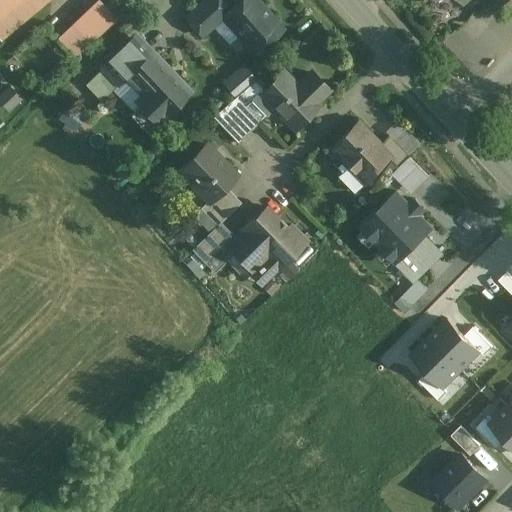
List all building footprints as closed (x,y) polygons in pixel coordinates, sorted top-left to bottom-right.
[(48,0),(0,0),(0,39),(1,40),(48,0)] [(79,55),(120,17),(104,0),(98,0),(60,36),(79,55)] [(205,0),(185,17),(203,36),(223,17),(222,16),(228,11),(218,0),(205,0)] [(240,0),(228,11),(222,16),(223,17),(255,52),(283,29),(256,0),(240,0)] [(462,0),(463,1),(464,0),(487,0),(496,8),(504,0),(462,0)] [(102,67),(119,84),(125,78),(145,59),(128,42),(102,67)] [(191,92),(152,51),(145,59),(125,78),(148,102),(142,109),(157,125),(191,92)] [(234,57),(212,75),(224,89),(246,71),(234,57)] [(297,87),(284,73),(264,91),(262,94),(274,107),(295,128),(316,106),(315,104),(328,90),(311,73),(297,87)] [(260,121),(274,107),(262,94),(264,91),(254,81),(244,90),(252,98),(245,105),(260,121)] [(12,82),(0,93),(0,127),(3,131),(32,103),(12,82)] [(213,117),(220,124),(242,102),(245,105),(252,98),(244,90),(213,117)] [(79,129),(90,113),(72,102),(62,118),(79,129)] [(238,143),(260,121),(245,105),(242,102),(220,124),(238,143)] [(390,136),(409,155),(421,144),(398,120),(386,131),(390,136)] [(380,146),(357,122),(331,148),(343,160),(365,182),(390,158),(391,157),(380,146)] [(390,136),(380,146),(391,157),(390,158),(398,166),(409,155),(390,136)] [(234,179),(206,150),(183,173),(210,200),(211,201),(225,187),(234,179)] [(414,155),(397,172),(417,192),(433,175),(414,155)] [(365,182),(343,160),(337,165),(342,170),(338,174),(355,192),(365,182)] [(211,201),(210,200),(200,210),(216,226),(221,221),(240,202),(225,187),(211,201)] [(408,250),(423,236),(432,227),(419,215),(425,209),(415,199),(409,204),(397,191),(361,226),(396,263),(397,261),(414,278),(423,269),(424,269),(425,268),(408,250)] [(246,246),(235,257),(241,263),(243,261),(250,268),(252,267),(261,276),(265,272),(272,278),(306,245),(288,226),(285,229),(266,209),(237,238),(246,246)] [(237,238),(221,221),(216,226),(191,251),(216,276),(235,257),(246,246),(237,238)] [(511,278),(506,272),(498,280),(511,294),(511,278)] [(448,319),(429,337),(460,368),(479,350),(464,335),(448,319)] [(473,327),(464,335),(479,350),(484,355),(492,347),(473,327)] [(411,355),(427,372),(442,387),(460,368),(429,337),(411,355)] [(442,387),(427,372),(419,380),(439,400),(447,392),(442,387)] [(511,409),(508,406),(490,424),(503,438),(511,446),(511,409)] [(503,438),(490,424),(484,419),(476,428),(495,447),(503,438)] [(480,445),(460,425),(451,435),(471,455),(480,445)] [(462,454),(434,481),(458,506),(486,479),(462,454)]
